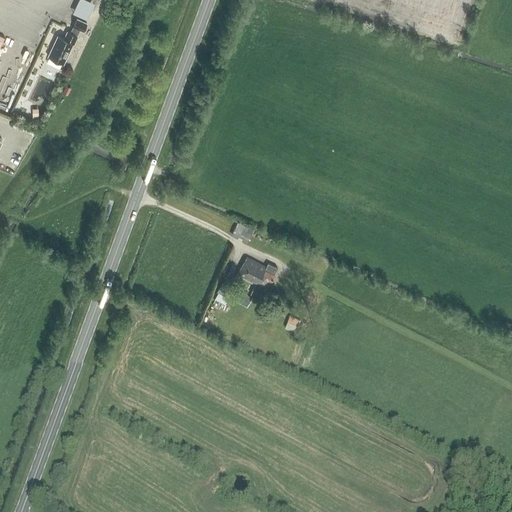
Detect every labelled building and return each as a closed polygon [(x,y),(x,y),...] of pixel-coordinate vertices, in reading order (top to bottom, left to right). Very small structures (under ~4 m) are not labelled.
[(95,0),(82,0),(78,12),(92,19),(100,2),(95,0)] [(71,34),(67,32),(64,39),(58,36),(54,45),(55,45),(53,49),(52,49),(48,57),(63,64),(73,44),(74,45),(77,37),(76,36),(79,30),(83,32),(87,24),(77,19),(73,27),(74,27),(71,34)] [(253,230),(238,222),(231,236),(247,243),(253,230)] [(258,298),(263,288),(267,280),(270,282),(277,268),(268,263),(266,267),(247,257),(237,275),(255,284),(250,294),(258,298)] [(247,306),(252,297),(221,282),(216,291),(247,306)] [(222,303),(215,299),(212,304),(219,308),(222,303)] [(300,320),(289,316),(284,328),(294,332),(300,320)]
